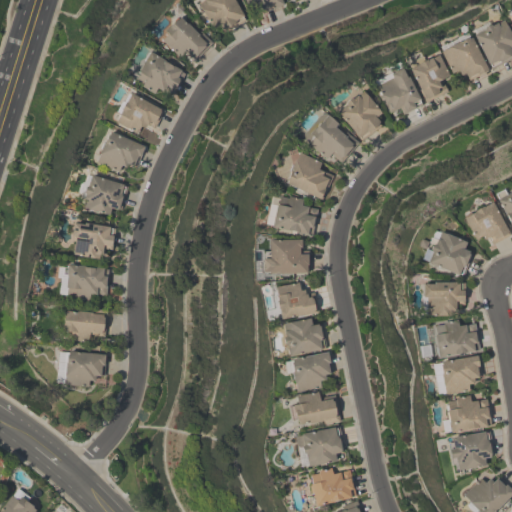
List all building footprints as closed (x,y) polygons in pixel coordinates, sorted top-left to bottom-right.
[(225,32),(246,20),(234,0),(200,0),(195,3),(211,31),(221,25),(225,32)] [(259,5),(262,14),(283,6),(280,0),(244,0),(248,9),(259,5)] [(187,55),(194,62),(212,45),(182,14),(157,38),(181,61),(187,55)] [(472,33),(490,69),(511,59),(508,50),(511,48),(511,38),(503,18),(472,33)] [(488,73),(470,35),(439,50),(453,79),(464,73),(468,82),(488,73)] [(160,97),(164,90),(175,95),(186,71),(146,52),(132,83),(160,97)] [(408,68),(425,104),(448,94),(442,82),(449,78),(438,54),(408,68)] [(404,68),(373,82),(387,114),(399,109),(402,115),(422,106),(404,68)] [(380,126),(374,120),(382,113),(358,88),(333,113),(363,143),(380,126)] [(155,130),(164,109),(126,93),(113,124),(139,135),(143,125),(155,130)] [(329,162),(333,157),(342,164),(359,142),(322,113),(301,140),(329,162)] [(121,174),(124,165),(137,170),(145,145),(106,131),(94,165),(121,174)] [(282,183),(322,202),(333,178),(322,173),(326,165),(296,152),(282,183)] [(109,216),(110,209),(121,211),(127,183),(87,175),(80,210),(109,216)] [(511,189),(496,196),(511,235),(511,189)] [(307,200),(270,195),(265,228),(313,236),(317,211),(305,209),(307,200)] [(490,247),(510,236),(492,202),(462,217),(475,242),(485,237),(490,247)] [(115,227),(73,222),(69,256),(100,260),(102,249),(112,251),(115,227)] [(463,277),(470,254),(462,251),(466,241),(433,230),(422,263),(463,277)] [(300,240),(266,240),(266,274),(309,274),(309,251),(300,251),(300,240)] [(109,270),(62,264),(58,297),(95,302),(96,293),(106,295),(109,270)] [(318,314),(315,294),(304,296),(302,282),(274,286),(279,320),(318,314)] [(454,317),(454,305),(464,305),(464,282),(421,282),(421,317),(454,317)] [(91,342),(91,335),(105,335),(106,312),(60,311),(59,330),(64,330),(63,341),(91,342)] [(323,325),(312,327),(311,319),(281,323),(286,356),(326,350),(323,325)] [(437,358),(478,353),(476,329),(465,330),(464,320),(433,324),(437,358)] [(55,385),(92,388),(92,377),(105,378),(106,354),(57,351),(55,385)] [(324,376),(333,374),(329,352),(288,360),(294,393),(326,388),(324,376)] [(433,362),(438,397),(474,392),(472,379),(481,378),(478,356),(433,362)] [(340,423),(337,399),(321,401),(320,393),(291,397),(296,429),(340,423)] [(449,434),(492,427),(487,400),(477,402),(476,395),(443,400),(449,434)] [(344,451),(340,428),(295,435),(300,468),(338,463),(336,452),(344,451)] [(492,459),(488,432),(447,438),(452,473),(485,468),(484,460),(492,459)] [(307,475),(314,507),(356,499),(351,471),(339,474),(338,468),(307,475)] [(459,499),(472,511),(495,511),(511,494),(511,490),(497,477),(491,483),(481,475),(459,499)]
